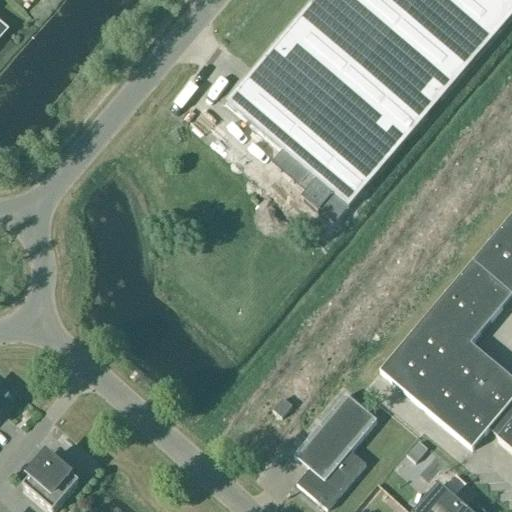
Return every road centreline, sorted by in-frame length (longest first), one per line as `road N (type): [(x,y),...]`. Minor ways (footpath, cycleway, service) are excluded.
road 1 (unclassified): [(22,225),(214,0)]
road 2 (unclassified): [(248,511),(29,317)]
